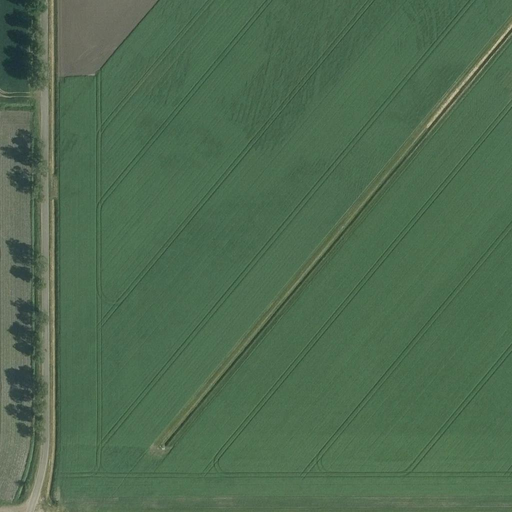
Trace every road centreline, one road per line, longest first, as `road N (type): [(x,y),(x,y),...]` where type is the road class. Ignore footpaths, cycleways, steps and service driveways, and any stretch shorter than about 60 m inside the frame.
road 1 (unclassified): [(29,511),(45,427),(44,0)]
road 2 (track): [(292,511),(29,511)]
